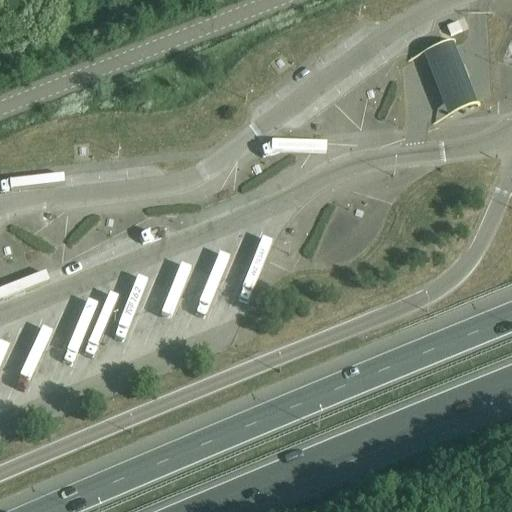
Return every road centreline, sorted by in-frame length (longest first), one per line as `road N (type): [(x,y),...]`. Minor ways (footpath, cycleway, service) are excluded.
road 1 (motorway): [(511,317),(42,511)]
road 2 (motorway): [(195,511),(511,380)]
road 3 (unclassified): [(0,110),(284,0)]
